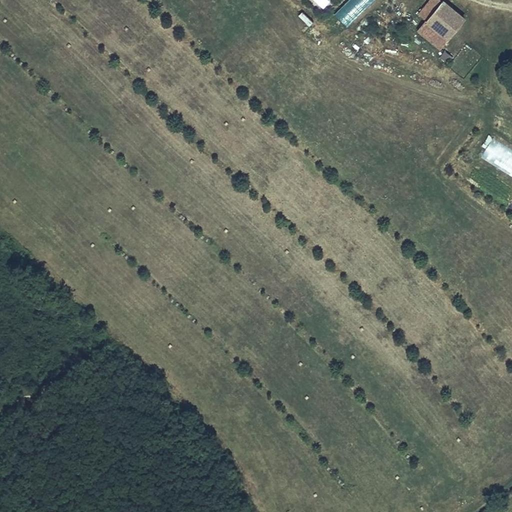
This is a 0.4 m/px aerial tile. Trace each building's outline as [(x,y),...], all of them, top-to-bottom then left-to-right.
[(324,0),(311,0),(321,9),(327,2),(324,0)] [(351,0),(342,0),(337,5),(351,21),(362,12),(351,0)] [(444,0),(437,0),(418,19),(438,34),(459,14),(444,0)] [(449,66),(455,58),(443,50),(438,59),(449,66)] [(511,179),(511,153),(485,139),(475,160),(511,179)]
